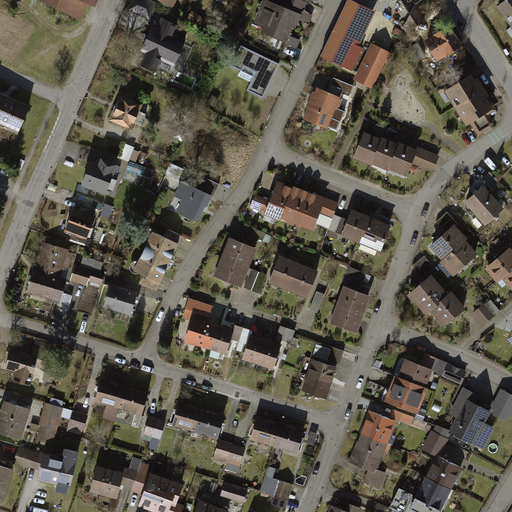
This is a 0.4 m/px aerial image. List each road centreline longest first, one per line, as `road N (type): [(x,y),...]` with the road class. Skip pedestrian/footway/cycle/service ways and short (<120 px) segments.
road 1 (residential): [(143,361),(218,222),(271,150)]
road 2 (residential): [(143,361),(338,426)]
road 3 (residential): [(0,260),(68,102)]
road 4 (residential): [(271,150),(335,0)]
road 5 (residential): [(271,150),(419,215)]
road 6 (residential): [(0,314),(143,361)]
road 7 (residential): [(511,386),(378,329)]
road 8 (residential): [(511,116),(456,163),(419,215)]
road 9 (residential): [(419,215),(378,329)]
